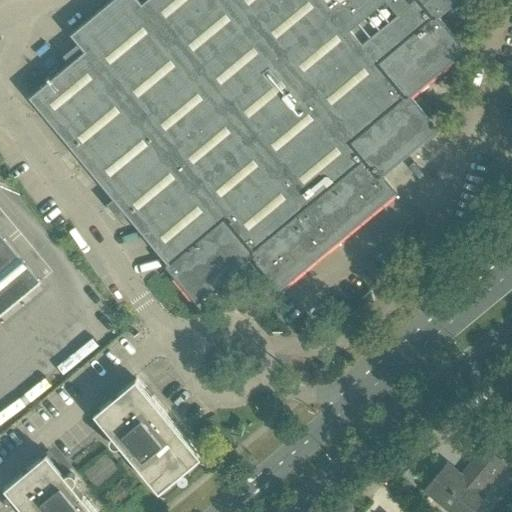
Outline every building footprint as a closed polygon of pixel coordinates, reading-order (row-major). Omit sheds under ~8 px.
[(144,0),(142,2),(140,0),(111,0),(71,34),(84,50),(29,96),(167,263),(167,264),(176,275),(178,274),(197,297),(251,252),(260,262),(261,261),(280,284),(392,191),(380,176),(390,168),(388,165),(432,128),(415,106),(416,105),(407,94),(461,50),(442,27),(444,25),(436,15),(445,9),(444,8),(453,0),(144,0)] [(39,281),(0,233),(0,316),(41,282),(40,281),(39,281)] [(202,457),(137,378),(96,412),(100,417),(99,418),(101,420),(102,419),(108,427),(107,428),(112,434),(112,435),(113,436),(111,439),(110,443),(112,446),(116,447),(119,447),(120,446),(121,446),(160,492),(202,457)] [(480,491),(504,463),(486,447),(467,469),(469,471),(464,477),(449,463),(426,490),(452,511),(470,511),(485,495),(480,491)] [(98,489),(121,470),(106,453),(83,472),(98,489)] [(50,459),(46,454),(5,488),(24,511),(96,511),(74,485),(75,484),(75,483),(77,480),(76,476),(73,474),(69,473),(66,475),(65,474),(59,467),(58,468),(52,461),(52,460),(51,459),(50,459)]
